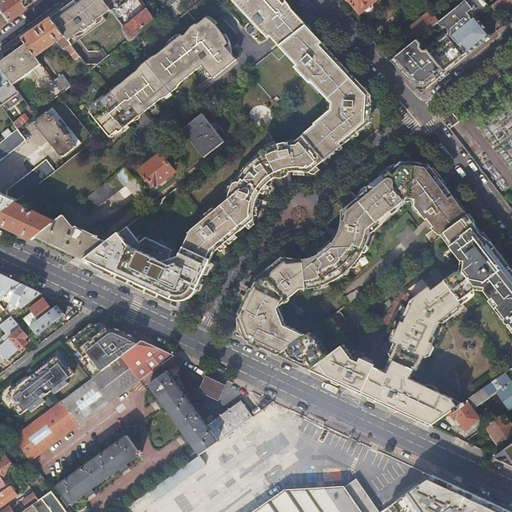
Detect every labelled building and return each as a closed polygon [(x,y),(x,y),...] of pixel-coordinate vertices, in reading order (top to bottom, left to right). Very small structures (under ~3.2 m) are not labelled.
[(0,0),(0,12),(6,21),(23,8),(18,0),(17,0),(0,0)] [(103,0),(76,0),(51,18),(64,36),(67,40),(80,30),(82,33),(98,22),(96,18),(109,8),(103,0)] [(103,0),(109,8),(112,6),(111,5),(113,3),(112,2),(114,0),(103,0)] [(279,46),(306,25),(305,25),(302,21),(300,19),(289,7),(285,3),(281,0),(233,0),(246,13),(252,20),(253,19),(260,26),(259,27),(264,32),(268,37),(269,36),(274,41),(279,46)] [(348,0),(360,14),(363,12),(365,13),(367,14),(374,8),(375,6),(374,2),(376,0),(348,0)] [(428,87),(493,35),(478,17),(490,7),(484,0),(466,0),(441,21),(439,22),(442,26),(446,26),(449,30),(449,33),(426,51),(423,51),(420,48),(421,43),(417,39),(409,46),(406,48),(391,60),(393,59),(399,65),(397,67),(415,86),(428,87)] [(511,3),(511,0),(498,0),(494,3),(502,12),(511,3)] [(111,10),(130,38),(154,19),(147,9),(128,24),(117,8),(114,8),(111,10)] [(439,22),(441,21),(432,10),(410,27),(419,38),(439,22)] [(252,20),(246,13),(244,15),(262,34),(264,32),(259,27),(260,26),(253,19),(252,20)] [(207,16),(205,17),(212,26),(216,23),(211,18),(207,16)] [(89,112),(108,136),(117,129),(118,131),(126,125),(133,120),(140,114),(162,96),(160,94),(174,83),(175,85),(201,64),(206,70),(212,77),(212,78),(235,59),(229,53),(223,45),(226,43),(220,36),(212,26),(205,17),(196,24),(197,26),(193,29),(190,27),(187,32),(182,36),(181,35),(180,35),(168,46),(167,46),(156,55),(157,57),(138,72),(137,70),(117,86),(115,88),(110,92),(104,97),(96,104),(97,106),(89,112)] [(51,18),(23,39),(27,44),(36,56),(64,36),(51,18)] [(371,100),(371,95),(363,86),(361,88),(357,85),(359,83),(344,67),(343,69),(339,64),(340,63),(339,61),(329,51),(328,53),(323,48),(325,46),(312,32),(307,27),(306,25),(279,46),(297,65),(294,68),(298,71),(298,72),(305,79),(309,83),(310,82),(328,100),(330,103),(329,110),(326,112),(314,123),(315,125),(303,135),(324,160),(369,122),(370,119),(370,113),(370,106),(371,101),(371,100)] [(419,38),(410,27),(398,37),(406,48),(409,46),(417,39),(419,38)] [(224,33),(220,36),(226,43),(223,45),(229,53),(230,51),(230,47),(226,38),(224,33)] [(166,44),(167,46),(168,46),(180,35),(179,34),(177,34),(175,35),(171,38),(169,40),(167,43),(166,44)] [(277,47),(279,46),(274,41),(269,36),(268,37),(273,42),(277,47)] [(0,66),(10,81),(13,85),(42,64),(36,56),(27,44),(0,63),(0,66)] [(71,56),(76,52),(70,44),(65,47),(71,56)] [(137,70),(138,72),(157,57),(156,55),(151,57),(145,61),(141,65),(137,70)] [(0,103),(8,98),(1,88),(10,81),(0,66),(0,103)] [(298,72),(298,71),(297,72),(298,75),(302,79),(304,80),(305,79),(298,72)] [(59,94),(70,89),(63,75),(53,80),(59,94)] [(160,94),(162,96),(163,97),(166,95),(169,93),(173,89),(176,86),(175,85),(174,83),(160,94)] [(89,112),(97,106),(96,104),(104,97),(103,95),(99,98),(97,100),(94,103),(91,107),(90,110),(89,112)] [(461,120),(452,107),(447,111),(446,124),(450,129),(461,120)] [(61,158),(79,144),(51,109),(33,123),(61,158)] [(19,118),(23,124),(29,120),(24,114),(19,118)] [(202,115),(182,131),(187,137),(188,136),(199,150),(198,151),(204,158),(224,142),(212,127),(214,126),(213,123),(210,125),(202,115)] [(117,129),(108,136),(109,137),(114,135),(119,134),(123,131),(128,127),(126,125),(118,131),(117,129)] [(0,142),(0,160),(25,141),(17,129),(0,142)] [(184,247),(211,259),(215,252),(219,248),(226,243),(228,241),(234,236),(236,234),(254,219),(254,215),(254,212),(255,209),(255,207),(255,205),(255,204),(258,197),(258,196),(261,191),(262,190),(265,187),(267,184),(273,179),(277,177),(278,176),(281,175),(285,173),(288,172),(290,172),(294,171),(296,171),(300,171),(304,172),(306,172),(309,173),(324,160),(303,135),(303,134),(293,141),(288,142),(278,144),(277,144),(276,145),(275,145),(274,145),(273,146),(272,146),(268,147),(264,150),(265,152),(254,159),(245,167),(237,177),(232,188),(228,200),(192,230),(184,247)] [(161,154),(139,171),(146,180),(148,179),(151,184),(157,184),(174,171),(161,154)] [(0,214),(15,202),(54,172),(45,160),(6,191),(5,195),(0,192),(0,214)] [(309,257),(291,263),(286,257),(284,259),(282,257),(273,265),(265,271),(256,279),(258,281),(255,283),(253,288),(251,287),(250,289),(243,304),(239,313),(241,314),(239,319),(239,320),(245,338),(246,339),(279,355),(280,354),(283,352),(306,334),(282,323),(282,322),(278,310),(277,309),(279,306),(299,288),(303,288),(314,287),(315,286),(323,284),(329,281),(338,277),(341,275),(344,272),(349,268),(357,258),(364,247),(369,235),(379,226),(384,218),(390,213),(394,209),(395,208),(402,202),(406,200),(414,199),(416,201),(414,202),(419,208),(434,228),(434,227),(434,226),(437,230),(440,228),(443,233),(447,230),(468,215),(464,210),(461,206),(454,197),(446,186),(432,168),(429,165),(424,164),(424,165),(405,163),(405,162),(400,162),(397,164),(388,172),(386,169),(379,174),(363,187),(366,191),(349,205),(341,211),(346,217),(337,235),(334,239),(333,241),(331,243),(329,246),(326,248),(323,250),(321,252),(318,254),(315,255),(313,256),(309,257)] [(388,172),(397,164),(396,164),(393,164),(391,164),(388,165),(385,167),(382,168),(381,170),(378,172),(379,174),(386,169),(388,172)] [(125,167),(119,171),(114,175),(122,185),(133,177),(125,167)] [(433,168),(432,168),(446,186),(447,185),(437,171),(435,169),(433,168)] [(122,185),(114,175),(76,205),(86,217),(124,187),(122,185)] [(270,186),(267,184),(265,187),(262,190),(261,191),(264,193),(270,186)] [(355,194),(363,187),(362,186),(355,191),(355,193),(355,194)] [(366,191),(363,187),(355,194),(346,202),(349,205),(366,191)] [(455,196),(454,197),(461,206),(465,203),(464,203),(463,200),(461,198),(460,198),(458,197),(456,196),(455,196)] [(0,224),(32,239),(37,236),(55,222),(31,210),(29,213),(26,211),(27,208),(15,202),(0,214),(0,224)] [(340,228),(337,235),(346,217),(341,211),(341,213),(341,220),(340,228)] [(323,373),(322,375),(348,387),(430,425),(449,412),(461,403),(436,391),(425,386),(409,378),(413,369),(415,370),(422,356),(424,357),(425,356),(430,345),(431,343),(428,342),(432,334),(437,323),(437,322),(438,321),(457,307),(460,305),(458,301),(472,290),(473,287),(482,288),(482,291),(489,300),(489,299),(492,298),(497,305),(497,306),(498,307),(505,317),(504,318),(502,320),(502,321),(502,322),(503,323),(504,324),(505,324),(506,324),(510,323),(511,325),(511,271),(510,269),(503,260),(482,233),(475,224),(468,215),(447,230),(443,233),(441,235),(449,246),(448,248),(459,263),(463,264),(462,273),(458,272),(455,274),(454,273),(430,292),(427,288),(415,297),(414,299),(410,309),(404,322),(401,321),(391,342),(394,344),(397,345),(391,356),(390,359),(394,361),(388,374),(383,372),(374,367),(375,365),(373,364),(363,359),(362,359),(360,361),(359,363),(350,359),(352,356),(344,344),(316,365),(323,373)] [(70,252),(85,259),(107,242),(76,227),(73,229),(63,216),(55,222),(37,236),(48,242),(51,243),(62,248),(70,252)] [(434,227),(434,228),(434,229),(434,230),(435,232),(435,233),(436,235),(437,236),(438,237),(439,236),(441,235),(443,233),(440,228),(437,230),(434,226),(434,227)] [(434,229),(434,228),(426,234),(432,242),(438,237),(437,236),(436,235),(435,233),(435,232),(434,230),(434,229)] [(483,231),(482,233),(503,260),(510,269),(511,268),(483,231)] [(197,290),(211,259),(184,247),(179,257),(164,263),(129,246),(118,233),(107,242),(85,259),(171,299),(173,295),(180,292),(186,290),(193,288),(197,290)] [(234,236),(228,241),(231,244),(239,237),(236,234),(234,236)] [(441,235),(439,236),(448,248),(449,246),(441,235)] [(314,252),(315,255),(318,254),(321,252),(323,250),(326,248),(329,246),(331,243),(333,241),(334,239),(332,238),(328,243),(323,248),(317,251),(314,252)] [(226,243),(219,248),(222,251),(228,246),(226,243)] [(400,255),(405,261),(412,256),(408,250),(400,255)] [(22,285),(0,274),(0,302),(3,299),(22,285)] [(3,299),(22,309),(42,294),(22,285),(3,299)] [(242,302),(243,304),(250,289),(248,288),(242,302)] [(458,301),(460,305),(472,296),(472,290),(458,301)] [(352,292),(352,291),(346,296),(350,302),(357,297),(352,292)] [(414,299),(415,297),(410,302),(401,321),(404,322),(410,309),(414,299)] [(487,301),(493,309),(497,306),(497,305),(492,298),(489,299),(489,300),(487,301)] [(25,320),(31,327),(52,310),(44,300),(30,310),(32,313),(25,320)] [(52,310),(31,327),(38,336),(65,315),(58,306),(52,310)] [(501,319),(504,318),(505,317),(498,307),(497,306),(493,309),(494,310),(501,319)] [(457,307),(438,321),(439,322),(442,323),(458,311),(458,308),(457,307)] [(25,340),(29,337),(24,332),(12,317),(1,325),(7,334),(3,337),(6,341),(0,346),(0,351),(7,360),(20,350),(28,344),(25,340)] [(306,334),(283,352),(289,359),(310,369),(316,365),(344,344),(347,342),(329,317),(306,334)] [(391,342),(401,321),(398,320),(388,341),(391,342)] [(123,357),(143,342),(135,338),(104,323),(92,325),(66,344),(76,356),(79,354),(89,366),(85,368),(93,379),(113,364),(123,357)] [(146,377),(174,356),(143,342),(123,357),(129,366),(141,357),(148,366),(142,370),(141,371),(146,377)] [(67,370),(66,369),(57,357),(8,395),(17,407),(15,409),(20,416),(28,410),(31,414),(45,403),(43,399),(52,392),(55,396),(69,385),(67,381),(75,375),(69,368),(67,370)] [(31,462),(139,382),(133,373),(134,373),(129,366),(123,357),(113,364),(93,379),(13,439),(21,449),(31,462)] [(140,368),(142,370),(148,366),(141,357),(129,366),(134,373),(140,368)] [(384,370),(383,372),(388,374),(394,361),(390,359),(385,369),(384,370)] [(316,365),(310,369),(318,373),(322,375),(323,373),(316,365)] [(511,367),(469,397),(473,402),(479,397),(478,395),(479,394),(481,396),(484,400),(498,391),(511,380),(511,367)] [(139,382),(146,377),(141,371),(142,370),(140,368),(134,373),(133,373),(139,382)] [(200,454),(252,416),(241,401),(207,425),(168,371),(150,385),(200,454)] [(214,406),(224,384),(204,375),(197,391),(206,395),(203,401),(214,406)] [(511,380),(498,391),(510,409),(511,407),(511,380)] [(497,418),(504,413),(510,409),(498,391),(484,400),(497,418)] [(461,403),(449,412),(454,420),(457,418),(466,429),(481,419),(467,399),(461,403)] [(497,418),(486,426),(498,443),(511,433),(511,425),(504,413),(497,418)] [(57,486),(70,504),(142,453),(140,450),(138,452),(127,437),(57,486)] [(511,443),(496,455),(511,463),(511,443)] [(31,462),(21,449),(14,454),(26,472),(31,469),(33,471),(36,469),(31,462)] [(201,502),(208,511),(209,511),(279,462),(272,451),(201,502)] [(198,453),(143,491),(151,502),(205,464),(198,453)] [(0,472),(4,478),(15,469),(6,457),(0,461),(0,472)] [(0,494),(9,488),(0,476),(0,494)] [(0,508),(17,496),(12,489),(11,487),(9,488),(0,494),(0,508)] [(47,511),(67,511),(52,491),(41,499),(39,500),(47,511)] [(22,511),(28,508),(31,506),(39,500),(41,499),(35,492),(24,501),(27,505),(16,511),(15,511),(11,507),(3,511),(22,511)]
